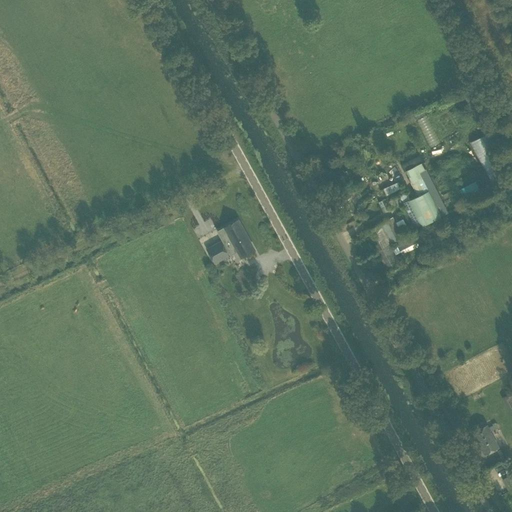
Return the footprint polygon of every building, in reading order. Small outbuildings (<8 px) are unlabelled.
[(470,95),(465,98),(474,117),(479,115),(470,95)] [(415,122),(406,126),(418,150),(427,145),(415,122)] [(435,135),(431,137),(432,143),(434,148),(439,147),(437,141),(435,135)] [(404,171),(405,171),(420,163),(423,162),(419,156),(400,165),(404,171)] [(418,196),(408,201),(421,226),(441,216),(421,176),(411,181),(418,196)] [(434,179),(429,181),(437,197),(436,197),(440,205),(452,199),(449,192),(445,184),(438,187),(434,179)] [(399,182),(383,189),(385,195),(401,188),(399,182)] [(389,202),(392,208),(403,202),(410,199),(409,198),(406,192),(389,202)] [(367,231),(377,251),(390,244),(389,243),(403,236),(393,217),(367,231)] [(206,249),(214,263),(229,255),(227,253),(229,252),(230,254),(238,250),(241,256),(254,249),(238,220),(217,231),(224,243),(222,243),(221,241),(206,249)] [(407,250),(420,244),(417,236),(404,241),(407,250)] [(377,251),(388,271),(400,264),(395,254),(391,246),(390,244),(377,251)] [(511,402),(508,395),(502,398),(510,412),(511,410),(511,402)] [(473,432),(485,454),(498,447),(486,425),(473,432)] [(511,485),(507,476),(502,479),(507,490),(511,487),(511,485)]
